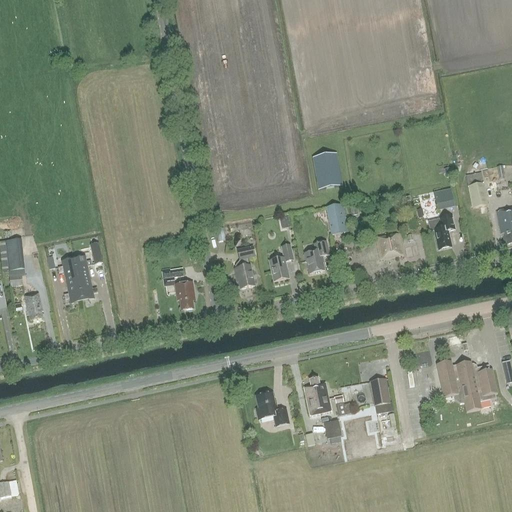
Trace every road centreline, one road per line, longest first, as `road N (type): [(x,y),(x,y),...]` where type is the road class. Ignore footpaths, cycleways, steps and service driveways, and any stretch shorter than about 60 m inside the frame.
road 1 (tertiary): [(0,415),(511,303)]
road 2 (unclassified): [(219,321),(161,0)]
road 3 (unclassified): [(219,321),(511,257)]
road 4 (unclassified): [(0,370),(219,321)]
